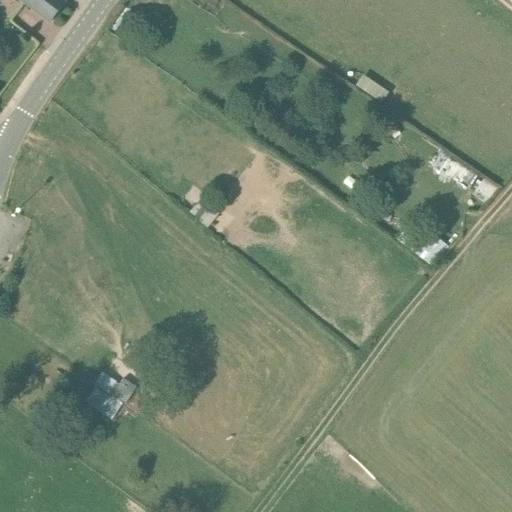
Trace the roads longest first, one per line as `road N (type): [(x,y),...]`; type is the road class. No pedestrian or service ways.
road 1 (track): [(511,187),(260,511)]
road 2 (tertiary): [(2,151),(105,0)]
